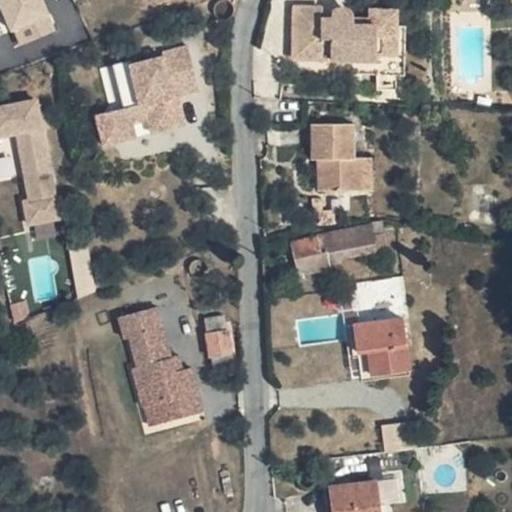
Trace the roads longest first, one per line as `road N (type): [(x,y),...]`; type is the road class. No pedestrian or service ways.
road 1 (residential): [(255,511),(241,75),(253,0)]
road 2 (unknown): [(254,412),(422,405)]
